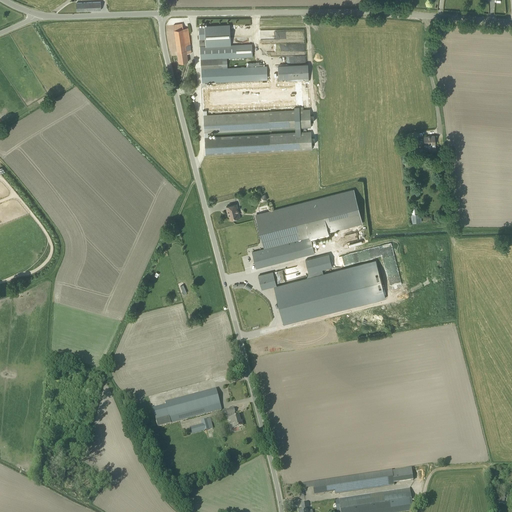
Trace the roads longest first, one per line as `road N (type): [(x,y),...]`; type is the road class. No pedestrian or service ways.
road 1 (unclassified): [(283,511),(161,13)]
road 2 (track): [(0,159),(65,246),(53,281),(50,354),(104,375),(146,467),(178,511)]
road 3 (unclassified): [(461,303),(426,16)]
road 4 (unclassified): [(426,16),(161,13)]
road 5 (unclassified): [(38,15),(161,13)]
